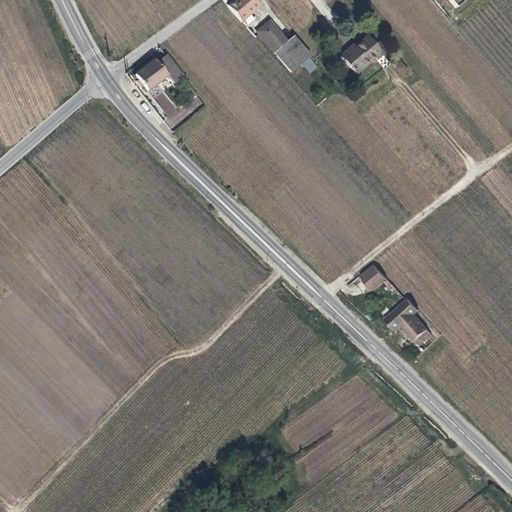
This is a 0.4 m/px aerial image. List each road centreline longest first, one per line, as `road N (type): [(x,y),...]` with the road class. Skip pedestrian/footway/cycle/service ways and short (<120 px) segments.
road 1 (secondary): [(511,478),(107,81)]
road 2 (track): [(321,294),(511,146)]
road 3 (unclassified): [(107,81),(0,171)]
road 4 (residential): [(212,0),(107,81)]
